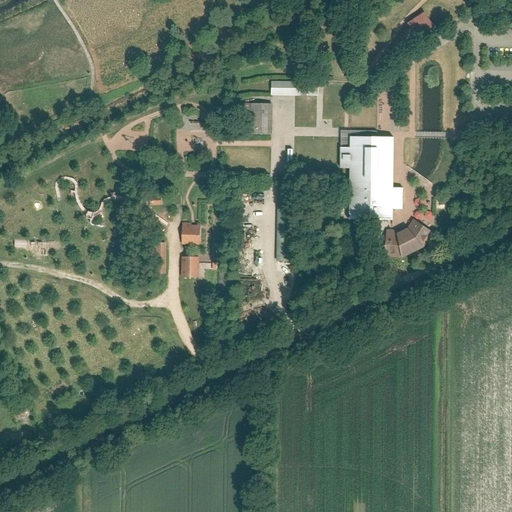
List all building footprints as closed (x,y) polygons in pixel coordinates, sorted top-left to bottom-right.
[(407,23),(417,38),(434,27),(424,12),(407,23)] [(272,84),(272,96),(317,95),(317,83),(317,81),(272,82),(272,84)] [(271,104),(246,103),(246,134),(270,135),(271,104)] [(351,168),(350,220),(381,220),(387,220),(391,220),(391,208),(397,208),(402,208),(402,187),(397,187),(393,187),(394,137),(389,137),(349,136),(349,147),(345,147),(340,147),(340,167),(351,168)] [(267,187),(267,177),(238,177),(238,187),(267,187)] [(297,189),(278,188),(277,262),(295,262),(297,189)] [(386,230),(384,257),(403,258),(424,247),(433,233),(414,220),(408,228),(403,230),(398,231),(386,230)] [(182,223),(181,244),(198,245),(199,225),(193,225),(190,225),(190,223),(182,223)] [(157,271),(166,272),(166,244),(158,244),(157,271)] [(181,277),(198,277),(198,263),(198,257),(181,257),(181,277)] [(213,263),(211,263),(211,271),(220,271),(220,268),(220,263),(213,263)]
